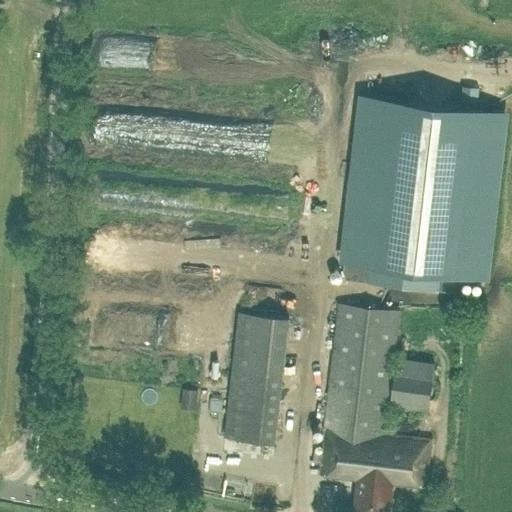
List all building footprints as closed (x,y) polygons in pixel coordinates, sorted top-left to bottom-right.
[(504,114),(363,97),(343,262),(484,279),(504,114)] [(427,414),(434,360),(393,355),(399,309),(339,301),(318,474),(356,479),(353,507),(389,511),(389,510),(389,509),(392,483),(426,487),(431,439),(384,434),(387,410),(427,414)] [(275,440),(289,316),(239,311),(225,434),(275,440)] [(80,335),(79,350),(95,351),(96,337),(80,335)] [(196,402),(197,389),(183,387),(181,400),(196,402)]
